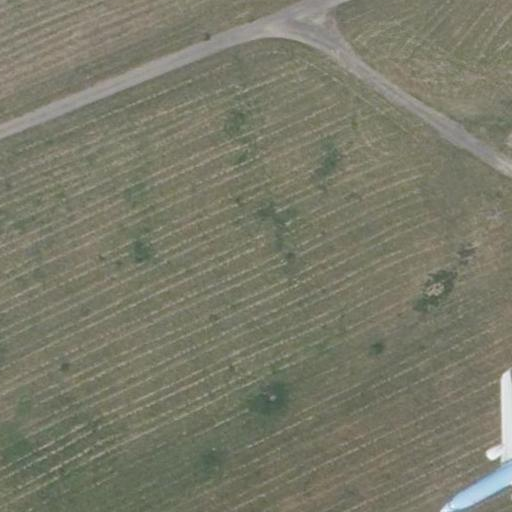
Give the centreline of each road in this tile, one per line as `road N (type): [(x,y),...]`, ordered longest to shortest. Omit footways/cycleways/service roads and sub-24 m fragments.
road 1 (track): [(0,131),(329,0)]
road 2 (track): [(511,169),(328,47),(298,11)]
